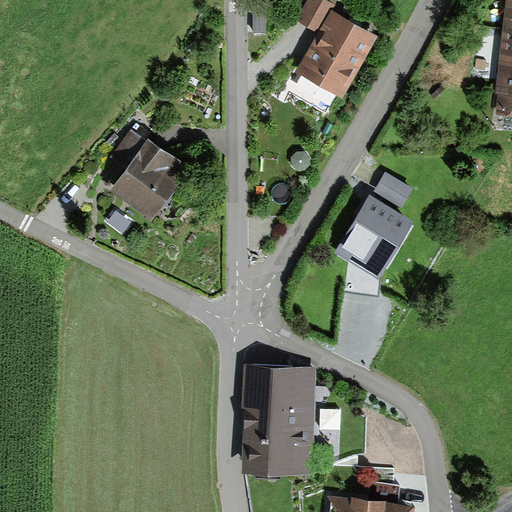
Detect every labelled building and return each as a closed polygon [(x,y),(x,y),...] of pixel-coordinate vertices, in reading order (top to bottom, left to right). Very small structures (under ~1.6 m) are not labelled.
[(297,74),(342,100),(377,39),(331,13),(335,7),(322,0),(312,0),(299,23),(320,34),(297,74)] [(511,0),(506,0),(496,95),(500,95),(498,114),(511,115),(511,0)] [(265,16),(254,16),(255,35),(266,34),(265,16)] [(152,222),(181,180),(172,174),(180,163),(131,131),(114,156),(129,166),(110,194),(152,222)] [(362,217),(339,256),(382,281),(415,226),(397,216),(410,192),(385,177),(362,217)] [(314,366),(245,364),(243,442),(242,472),(310,474),(314,366)] [(374,498),(352,496),(352,499),(328,497),(332,503),(330,511),(412,511),(413,506),(398,505),(400,483),(376,482),(374,498)]
